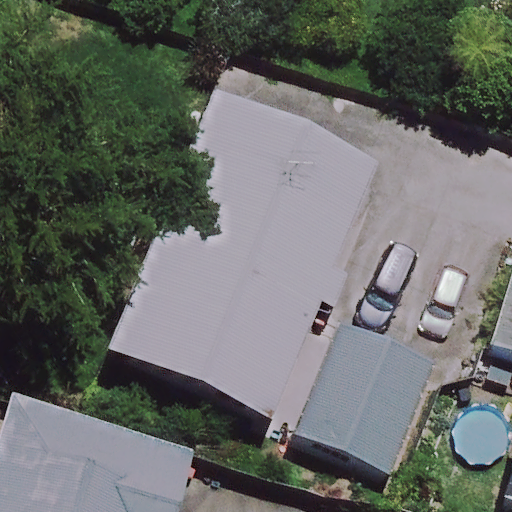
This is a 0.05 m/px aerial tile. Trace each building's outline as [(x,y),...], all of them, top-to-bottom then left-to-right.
[(362,182),(197,115),(94,370),(259,437),(362,182)] [(511,246),(473,357),(511,370),(511,246)] [(418,373),(320,340),(282,452),(380,485),(418,373)] [(158,511),(170,473),(0,422),(0,511),(158,511)] [(511,511),(511,449),(507,449),(491,511),(511,511)]
